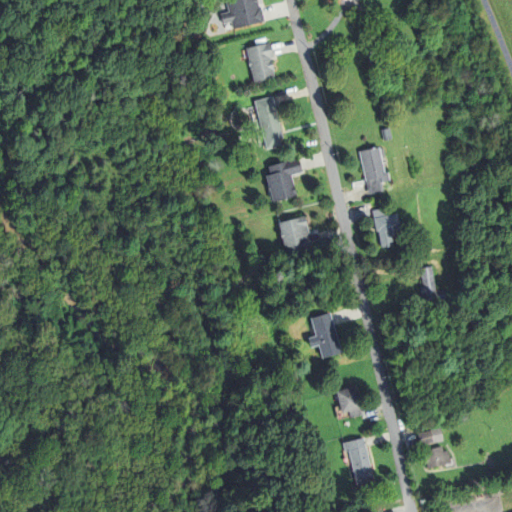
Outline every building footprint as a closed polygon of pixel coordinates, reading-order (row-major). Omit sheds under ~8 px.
[(263,23),(233,29),(231,22),(223,24),(221,14),(229,12),(226,0),(257,0),(259,6),(261,6),(264,22),(263,23)] [(274,57),(270,58),(270,59),(272,59),(274,70),(273,71),(274,78),(254,82),(246,48),(267,43),(271,43),(274,57)] [(278,131),(281,145),(266,148),(255,101),(270,97),(274,96),(281,130),(278,131)] [(383,192),(368,195),(366,185),(359,151),(379,147),(385,172),(388,171),(390,180),(387,181),(381,182),(383,192)] [(291,175),(296,194),(273,201),(266,175),(270,173),(268,166),(298,157),(303,172),(291,175)] [(400,229),(394,230),(395,235),(392,236),(394,245),(382,247),(378,231),(376,232),(373,218),(372,211),(384,208),(386,215),(391,214),(397,213),(400,229)] [(312,249),(286,254),(279,222),(305,217),(309,234),(316,232),(319,248),(312,249)] [(436,290),(444,289),(446,299),(425,303),(424,297),(424,292),(420,269),(432,267),(436,290)] [(316,336),(311,318),(330,313),(342,353),(322,359),(318,345),(310,348),(307,338),(316,336)] [(349,411),(342,413),(336,391),(356,386),(361,408),(360,408),(362,415),(351,418),(349,411)] [(440,427),(444,441),(421,447),(417,433),(440,427)] [(366,447),(376,488),(358,491),(349,451),(344,452),(342,443),(364,438),(366,447)] [(444,451),(448,450),(451,463),(427,469),(424,456),(423,451),(442,446),(444,451)] [(321,492),(319,479),(325,478),(328,491),(321,492)]
